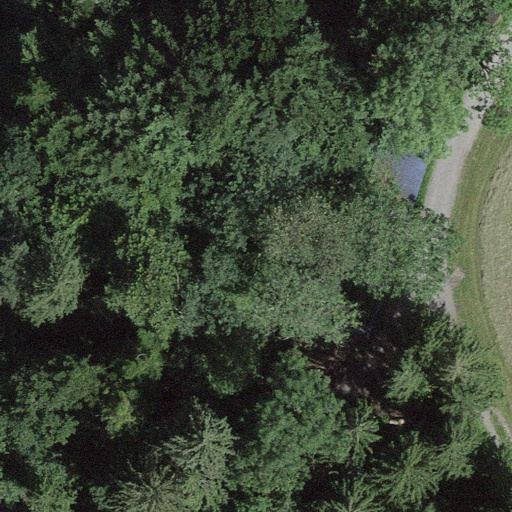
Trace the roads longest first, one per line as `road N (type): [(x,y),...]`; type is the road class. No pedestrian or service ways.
road 1 (track): [(421,242),(298,467),(190,511)]
road 2 (track): [(421,242),(511,475)]
road 3 (track): [(511,61),(439,192),(421,242)]
road 4 (track): [(140,511),(0,473)]
